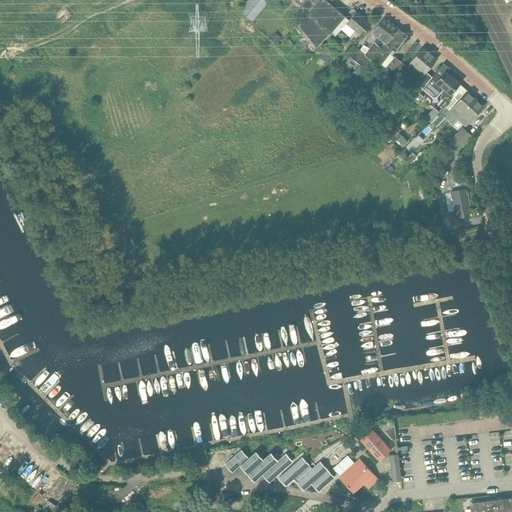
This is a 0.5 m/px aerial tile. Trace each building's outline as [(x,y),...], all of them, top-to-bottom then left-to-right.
[(256,21),(269,0),(249,0),(242,11),(256,21)] [(303,25),(320,47),(325,43),(327,39),(358,16),(348,31),(355,39),(371,27),(358,11),(354,8),(348,18),(334,0),(298,0),(304,3),(306,6),(313,11),(303,25)] [(352,58),(367,70),(374,61),(395,70),(403,61),(399,57),(394,55),(406,40),(410,31),(399,27),(390,19),(383,16),(376,24),(374,30),(354,54),(352,58)] [(441,77),(436,72),(432,77),(422,88),(433,97),(437,97),(444,89),(452,96),(457,90),(462,85),(445,72),(441,77)] [(431,119),(427,124),(429,126),(432,123),(436,127),(437,126),(445,117),(453,123),(457,118),(475,99),(467,92),(464,96),(458,90),(452,96),(439,111),(431,119)] [(475,99),(457,118),(465,125),(483,106),(475,99)] [(448,144),(457,151),(471,136),(462,128),(448,144)] [(402,136),(397,140),(403,146),(408,142),(402,136)] [(413,139),(402,152),(407,157),(419,145),(413,139)] [(467,187),(451,190),(454,209),(470,206),(467,187)] [(386,433),(394,441),(396,439),(394,429),(394,426),(390,429),(386,433)] [(372,431),(362,440),(367,446),(368,447),(370,449),(376,455),(381,460),(384,457),(390,451),(387,448),(379,440),(372,431)] [(271,453),(263,460),(256,452),(248,458),(241,450),(225,464),(232,472),(240,465),(254,481),(262,474),(269,482),(292,461),(286,454),(278,461),(271,453)] [(390,456),(392,474),(392,482),(401,481),(398,455),(390,456)] [(302,457),(279,478),(285,486),(293,479),(303,490),(311,483),(318,491),(334,477),(320,462),(309,472),(306,468),(309,465),(302,457)] [(358,467),(342,481),(352,492),(362,483),(367,488),(374,482),(369,477),(372,474),(373,474),(360,459),(355,464),(358,467)] [(472,502),(470,502),(470,511),(511,511),(511,497),(472,502)]
